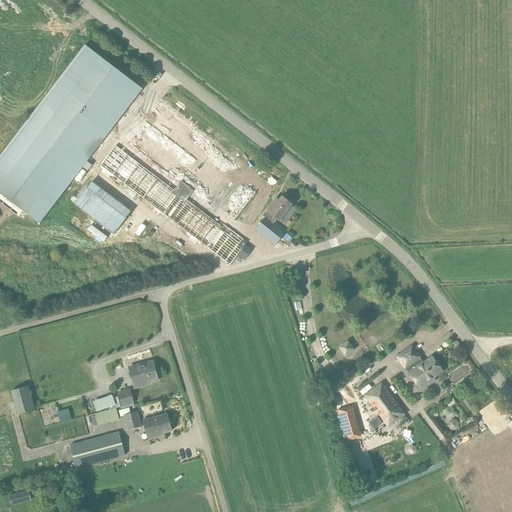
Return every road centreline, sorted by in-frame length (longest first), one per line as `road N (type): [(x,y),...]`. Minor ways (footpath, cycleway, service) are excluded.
road 1 (unclassified): [(224,511),(156,291),(376,231)]
road 2 (unclassified): [(376,231),(78,0)]
road 3 (unclassified): [(511,398),(416,270),(376,231)]
